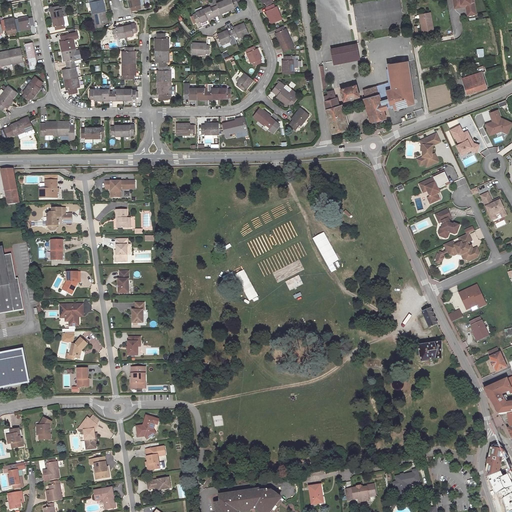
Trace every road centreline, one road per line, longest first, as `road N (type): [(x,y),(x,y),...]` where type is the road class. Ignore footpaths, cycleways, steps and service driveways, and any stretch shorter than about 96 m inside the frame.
road 1 (residential): [(83,176),(117,402)]
road 2 (residential): [(148,112),(228,111),(257,94),(272,59),(252,9)]
road 3 (tertiary): [(153,158),(327,149)]
road 4 (tertiary): [(0,161),(153,158)]
road 5 (residential): [(303,0),(327,149)]
road 6 (tertiary): [(374,153),(429,292)]
road 7 (tertiary): [(511,85),(379,141)]
road 8 (residential): [(480,461),(441,449),(345,473)]
road 9 (tertiary): [(429,292),(486,419)]
